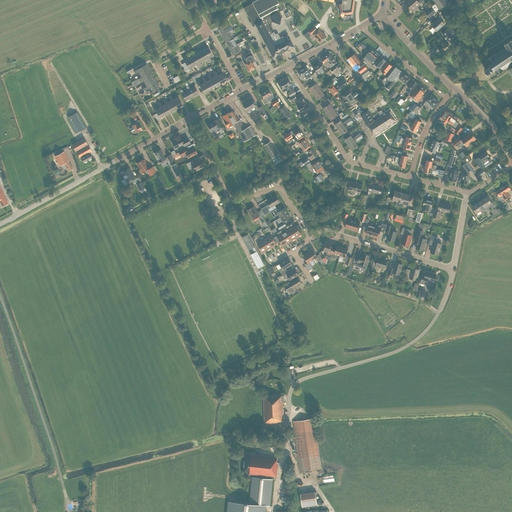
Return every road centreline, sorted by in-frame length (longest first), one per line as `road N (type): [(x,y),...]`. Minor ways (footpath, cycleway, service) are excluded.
road 1 (track): [(0,297),(68,506)]
road 2 (unclassified): [(0,223),(188,120)]
road 3 (residential): [(292,386),(413,341),(439,312),(453,270)]
road 4 (residential): [(310,239),(280,190),(231,199),(188,120)]
road 5 (residential): [(410,177),(348,160),(287,66)]
road 6 (residential): [(310,239),(322,232),(453,270)]
road 7 (track): [(103,168),(51,63)]
